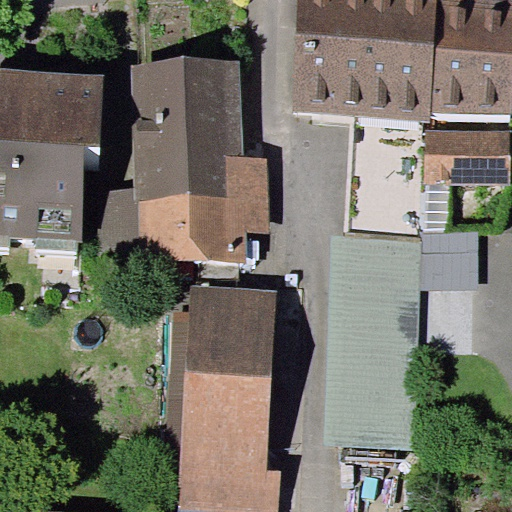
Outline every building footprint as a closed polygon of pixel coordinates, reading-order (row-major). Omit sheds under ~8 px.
[(289,118),(345,121),(417,123),(504,125),(510,23),(435,16),(435,10),(294,1),(289,118)] [(151,175),(230,169),(227,76),(148,78),(151,175)] [(78,174),(94,175),(98,101),(0,95),(0,244),(77,249),(78,174)] [(345,121),(341,250),(414,253),(417,123),(345,121)] [(495,237),(506,193),(505,143),(423,143),(418,240),(495,237)] [(234,287),(230,169),(151,175),(152,212),(137,213),(137,204),(99,206),(100,270),(193,269),(234,287)] [(428,338),(483,337),(482,286),(469,286),(468,239),(416,243),(417,255),(419,255),(420,288),(428,288),(428,338)] [(333,451),(404,454),(414,253),(341,250),(333,451)] [(259,481),(268,323),(187,319),(179,477),(188,478),(186,511),(271,511),(274,482),(259,481)] [(511,363),(493,364),(493,399),(511,398),(511,363)]
